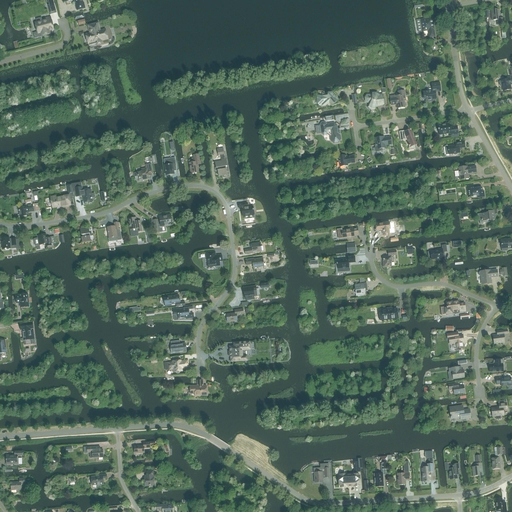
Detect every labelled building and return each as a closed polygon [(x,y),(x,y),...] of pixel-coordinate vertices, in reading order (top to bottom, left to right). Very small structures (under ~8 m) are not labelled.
[(63,0),(64,2),(68,1),(67,0),(73,0),(74,0),(76,1),(77,4),(75,4),(77,10),(85,8),(84,8),(82,2),(83,2),(82,0),(63,0)] [(499,10),(491,10),(489,11),(491,11),(492,20),(497,20),(497,25),(503,24),(503,18),(500,19),(499,10)] [(37,32),(34,33),(35,38),(42,36),(50,34),(49,31),(53,30),(52,29),(54,29),(53,25),(50,17),(44,19),(44,21),(43,21),(41,18),(36,19),(37,23),(35,23),(37,32)] [(434,30),(432,18),(420,20),(421,24),(420,24),(421,28),(422,28),(422,32),(428,31),(429,38),(435,37),(434,30)] [(88,43),(95,41),(96,46),(102,44),(101,40),(107,39),(104,30),(97,32),(95,24),(89,26),(91,34),(86,35),(88,43)] [(511,89),(510,85),(511,84),(511,77),(504,79),(505,80),(501,81),(501,82),(500,82),(500,83),(500,85),(501,86),(502,86),(503,91),(511,89)] [(436,100),(435,92),(441,91),(439,83),(432,84),(433,90),(430,90),(430,91),(423,92),(424,98),(425,98),(426,102),(432,101),(432,100),(436,100)] [(405,101),(404,91),(398,92),(398,96),(395,96),(395,95),(390,96),(391,105),(397,104),(397,108),(405,107),(406,107),(406,106),(406,104),(405,103),(404,103),(404,101),(405,101)] [(380,95),(377,92),(372,93),(372,95),(367,95),(365,98),(365,102),(370,105),(368,108),(371,110),(375,110),(375,106),(378,106),(378,105),(384,104),(382,94),(380,95)] [(337,99),(332,93),(326,94),(326,96),(317,96),(317,95),(317,98),(318,104),(320,106),(320,105),(321,104),(323,106),(325,106),(329,103),(330,103),(332,105),(338,100),(337,99)] [(326,125),(326,124),(324,122),(322,123),(320,125),(322,134),(324,136),(326,135),(327,134),(331,137),(330,137),(331,141),(334,144),(338,143),(341,140),(340,136),(339,135),(340,134),(339,131),(338,131),(336,130),(337,129),(337,125),(334,123),(326,125)] [(446,125),(445,124),(438,125),(439,134),(443,134),(451,133),(451,134),(458,133),(457,126),(450,127),(450,124),(446,125)] [(417,145),(411,130),(399,132),(400,141),(408,140),(410,145),(409,146),(410,150),(415,149),(415,146),(417,145)] [(377,145),(377,147),(375,147),(376,152),(380,151),(383,148),(385,148),(385,146),(391,145),(390,137),(384,138),(384,137),(375,138),(376,145),(377,145)] [(457,154),(457,153),(460,153),(459,147),(465,147),(464,141),(455,142),(456,145),(445,147),(446,155),(453,154),(454,155),(455,155),(456,155),(457,155),(457,154)] [(198,172),(197,165),(201,165),(199,154),(193,155),(194,163),(189,163),(191,174),(198,172)] [(227,167),(226,160),(225,160),(224,155),(220,155),(221,161),(215,162),(216,168),(215,168),(216,172),(218,171),(219,177),(227,175),(226,167),(227,167)] [(346,157),(346,156),(338,157),(338,158),(337,159),(337,160),(338,161),(339,161),(340,167),(344,166),(345,167),(346,166),(347,166),(348,165),(347,164),(354,163),(353,156),(346,157)] [(174,158),(163,159),(166,176),(174,175),(174,171),(176,171),(175,165),(177,165),(176,160),(175,160),(174,158)] [(142,171),(133,173),(135,180),(139,179),(139,181),(149,179),(148,177),(152,176),(151,174),(153,174),(151,164),(146,165),(147,169),(142,170),(142,171)] [(476,173),(475,166),(467,167),(458,168),(460,180),(469,179),(468,174),(476,173)] [(474,189),(474,185),(467,186),(468,197),(477,196),(477,198),(484,197),(484,191),(482,191),(482,188),(474,189)] [(82,187),(75,188),(76,197),(83,196),(84,202),(85,202),(86,202),(86,203),(88,203),(88,202),(92,201),(92,198),(95,197),(95,194),(91,194),(91,190),(83,191),(82,187)] [(71,206),(70,200),(69,196),(56,198),(56,197),(51,198),(53,208),(57,207),(58,208),(71,206)] [(28,216),(28,212),(34,211),(33,211),(36,210),(34,203),(33,204),(32,199),(25,200),(26,205),(23,205),(24,207),(19,208),(20,217),(28,216)] [(247,203),(238,204),(239,208),(239,209),(242,208),(243,215),(244,215),(244,219),(254,218),(253,214),(253,210),(254,210),(254,209),(253,209),(253,208),(253,207),(248,207),(247,203)] [(478,214),(477,214),(478,220),(479,220),(479,224),(483,223),(490,222),(490,221),(495,220),(495,214),(497,214),(497,210),(488,211),(488,213),(480,214),(478,214)] [(157,220),(153,220),(155,229),(155,233),(166,231),(166,229),(165,226),(172,225),(171,214),(159,216),(160,220),(157,221),(157,220)] [(137,225),(136,218),(128,219),(131,233),(142,231),(141,225),(137,225)] [(389,233),(389,229),(390,229),(389,222),(376,224),(376,231),(383,230),(384,234),(383,234),(389,233)] [(115,227),(107,228),(109,239),(108,239),(109,242),(122,240),(120,230),(119,230),(118,223),(114,223),(115,227)] [(92,236),(92,234),(93,233),(92,227),(81,229),(83,237),(81,237),(82,243),(91,241),(91,240),(94,239),(93,236),(92,236)] [(342,229),(337,230),(339,239),(343,238),(352,237),(352,235),(354,235),(358,234),(357,227),(350,228),(350,229),(342,230),(342,229)] [(38,238),(33,239),(34,246),(39,245),(47,244),(47,246),(52,246),(50,237),(47,238),(46,234),(38,236),(38,238)] [(10,240),(9,238),(1,239),(3,250),(10,249),(10,246),(16,245),(15,239),(11,239),(12,240),(10,240)] [(511,241),(511,242),(511,239),(506,239),(501,239),(502,251),(507,251),(507,249),(511,248),(511,241)] [(245,254),(251,254),(251,253),(262,252),(260,243),(251,244),(252,249),(245,250),(245,254)] [(355,243),(346,244),(347,245),(347,253),(356,252),(355,243)] [(435,251),(427,252),(428,257),(431,257),(432,260),(437,259),(437,260),(444,259),(443,255),(444,254),(444,253),(447,252),(446,245),(441,245),(442,249),(435,250),(435,251)] [(392,266),(391,256),(396,255),(396,251),(388,252),(389,257),(388,257),(388,258),(386,258),(386,257),(383,257),(384,267),(392,266)] [(215,256),(215,252),(206,253),(206,257),(207,257),(208,267),(220,265),(219,262),(222,261),(221,255),(215,256)] [(341,261),(337,261),(338,269),(340,269),(340,273),(348,272),(348,268),(349,268),(349,263),(355,262),(355,256),(348,257),(348,259),(341,260),(341,261)] [(264,267),(263,259),(254,260),(254,259),(245,260),(246,265),(253,264),(253,268),(264,267)] [(498,277),(497,270),(490,271),(480,272),(482,284),(491,283),(491,278),(498,277)] [(356,296),(365,295),(364,291),(367,291),(366,283),(358,284),(358,285),(355,285),(355,288),(352,292),(356,294),(356,296)] [(256,286),(243,288),(245,298),(245,300),(254,299),(254,296),(257,296),(256,290),(256,286)] [(29,307),(27,294),(19,295),(20,296),(16,296),(17,303),(20,303),(21,307),(29,307)] [(177,307),(185,306),(185,302),(180,303),(179,295),(168,297),(168,298),(164,298),(165,307),(172,306),(171,304),(176,304),(177,307)] [(447,307),(444,307),(445,315),(448,314),(452,314),(452,310),(459,309),(459,311),(465,311),(464,304),(459,304),(458,302),(452,302),(446,302),(447,307)] [(179,309),(173,309),(175,320),(179,320),(178,318),(186,317),(186,318),(193,317),(193,313),(189,314),(188,309),(192,309),(192,305),(184,306),(184,309),(179,310),(179,309)] [(227,322),(237,320),(237,316),(244,314),(243,309),(235,310),(235,313),(226,315),(227,322)] [(398,319),(397,309),(379,311),(380,316),(381,316),(382,320),(398,319)] [(33,322),(20,324),(21,331),(22,330),(23,341),(24,341),(24,345),(33,344),(32,340),(35,339),(34,330),(31,331),(31,329),(34,329),(33,322)] [(494,344),(505,342),(504,335),(508,334),(507,330),(501,331),(501,335),(493,336),(494,344)] [(462,336),(462,335),(458,336),(458,333),(447,334),(447,339),(451,339),(452,350),(457,349),(457,351),(463,350),(462,341),(463,341),(462,335),(462,336)] [(180,341),(171,342),(171,345),(171,348),(172,353),(186,351),(185,344),(180,345),(180,341)] [(233,362),(244,361),(244,356),(242,357),(241,350),(249,349),(248,342),(233,344),(233,347),(229,347),(230,360),(232,360),(233,362)] [(490,372),(499,371),(503,371),(503,359),(494,360),(494,364),(489,365),(490,372)] [(171,362),(168,362),(169,371),(173,370),(173,373),(176,373),(177,374),(179,373),(180,372),(183,372),(183,369),(188,369),(187,361),(179,362),(179,361),(171,362)] [(459,371),(458,367),(452,368),(449,369),(449,372),(452,372),(453,379),(464,377),(463,370),(459,371)] [(503,378),(503,377),(496,377),(497,384),(503,384),(503,386),(511,385),(511,377),(503,378)] [(203,386),(203,381),(197,381),(197,386),(190,386),(190,394),(195,394),(195,396),(207,395),(206,385),(203,386)] [(455,387),(454,384),(448,385),(449,390),(453,389),(454,394),(465,393),(463,386),(455,387)] [(493,398),(502,397),(501,389),(493,390),(493,398)] [(499,407),(492,408),(492,417),(495,416),(496,420),(501,419),(500,416),(503,415),(503,411),(507,410),(508,410),(506,400),(498,401),(499,404),(499,407)] [(463,411),(462,406),(450,408),(451,416),(451,418),(452,418),(452,417),(455,417),(455,418),(461,417),(461,420),(470,418),(469,410),(463,411)] [(143,442),(144,445),(134,446),(135,454),(144,453),(144,449),(150,449),(150,446),(155,446),(155,442),(143,442)] [(88,453),(89,453),(90,458),(99,457),(99,460),(103,460),(103,457),(103,450),(96,450),(95,447),(87,447),(88,453)] [(493,469),(500,468),(499,455),(502,454),(501,447),(497,448),(497,455),(495,455),(496,458),(492,459),(493,469)] [(15,451),(15,455),(7,456),(7,464),(18,464),(18,456),(24,456),(24,451),(15,451)] [(480,463),(480,462),(481,462),(480,455),(475,456),(476,462),(477,462),(477,464),(476,464),(476,467),(472,467),(473,476),(479,476),(479,473),(483,472),(482,463),(480,463)] [(403,468),(404,473),(397,474),(398,485),(405,485),(405,480),(410,480),(409,473),(409,461),(408,461),(408,460),(407,461),(406,462),(405,464),(404,465),(404,466),(404,467),(403,468)] [(324,468),(314,469),(314,473),(315,483),(323,482),(323,478),(325,477),(325,478),(329,477),(329,468),(329,464),(324,464),(324,468)] [(427,482),(427,481),(431,481),(430,472),(434,472),(433,464),(427,464),(427,470),(422,471),(423,482),(425,481),(425,482),(427,482)] [(457,479),(457,475),(456,472),(460,471),(459,464),(448,465),(450,480),(457,479)] [(145,486),(154,485),(154,481),(154,478),(154,470),(150,471),(147,472),(147,475),(145,476),(145,478),(144,478),(145,486)] [(340,477),(339,477),(340,485),(340,487),(346,487),(346,486),(353,486),(354,486),(358,485),(358,486),(359,486),(359,483),(360,483),(359,476),(359,474),(345,475),(345,473),(340,473),(340,475),(340,477)] [(101,486),(101,485),(104,485),(103,479),(107,478),(106,474),(99,475),(100,476),(92,477),(92,486),(97,485),(97,486),(101,486)] [(375,487),(384,486),(383,474),(374,474),(375,487)] [(11,490),(17,490),(17,492),(22,492),(22,490),(21,490),(21,487),(25,487),(26,486),(26,484),(26,479),(19,479),(20,482),(11,483),(11,490)] [(503,506),(502,498),(495,499),(496,510),(501,509),(501,511),(506,511),(506,506),(503,506)]
